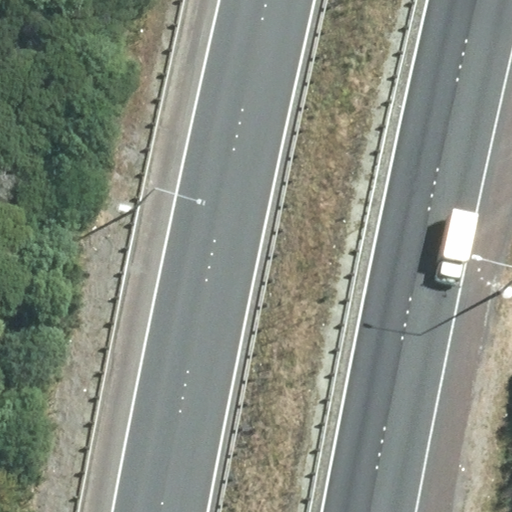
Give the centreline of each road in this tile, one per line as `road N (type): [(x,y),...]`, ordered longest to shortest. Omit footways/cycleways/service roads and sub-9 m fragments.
road 1 (motorway): [(473,0),(367,511)]
road 2 (motorway): [(164,511),(267,0)]
